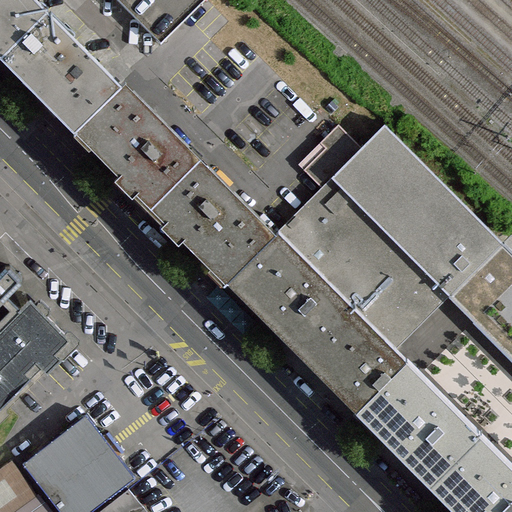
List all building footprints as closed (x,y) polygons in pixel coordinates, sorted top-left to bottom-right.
[(0,0),(0,56),(1,58),(47,10),(36,0),(0,0)] [(124,0),(161,36),(196,0),(124,0)] [(1,58),(73,129),(120,82),(47,10),(1,58)] [(73,129),(152,207),(199,159),(120,82),(73,129)] [(453,296),(505,244),(387,127),(365,150),(340,125),(322,144),(328,150),(306,172),(325,190),(279,237),(353,301),(401,348),(453,296)] [(152,207),(231,284),(279,237),(199,159),(152,207)] [(231,284),(301,354),(353,301),(279,237),(231,284)] [(511,354),(511,250),(505,244),(453,296),(511,354)] [(0,273),(12,261),(0,250),(0,273)] [(301,354),(373,424),(425,372),(401,348),(353,301),(301,354)] [(49,304),(0,353),(0,444),(3,441),(0,438),(0,431),(10,421),(5,416),(16,405),(23,412),(51,384),(45,377),(56,366),(65,376),(93,348),(49,304)] [(373,424),(450,500),(502,448),(425,372),(373,424)] [(28,467),(62,511),(98,511),(140,480),(92,418),(28,467)] [(450,500),(461,511),(511,511),(511,457),(502,448),(450,500)] [(0,511),(52,511),(16,462),(0,473),(0,511)]
